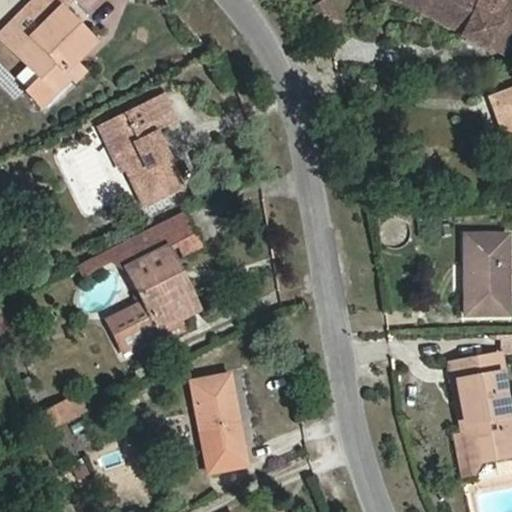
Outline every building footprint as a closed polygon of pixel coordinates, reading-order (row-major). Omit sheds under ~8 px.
[(35,0),(25,10),(42,27),(15,53),(40,78),(27,91),(41,106),(71,77),(74,80),(83,71),(73,62),(93,42),(60,10),(69,0),(35,0)] [(323,30),(339,21),(327,0),(319,0),(310,5),(323,30)] [(511,15),(505,12),(511,0),(399,0),(462,32),(460,36),(485,50),(487,46),(501,53),(511,33),(511,15)] [(42,27),(25,10),(0,34),(0,38),(15,53),(42,27)] [(511,90),(491,98),(508,146),(511,144),(511,90)] [(181,188),(155,132),(175,122),(161,93),(104,122),(127,170),(145,206),(181,188)] [(127,170),(104,122),(99,125),(122,172),(127,170)] [(193,312),(172,272),(177,270),(168,252),(158,233),(187,218),(183,211),(78,264),(84,276),(109,263),(128,274),(142,302),(160,338),(164,336),(165,339),(184,329),(179,318),(193,312)] [(200,244),(187,218),(158,233),(168,252),(182,244),(185,252),(200,244)] [(508,315),(507,235),(464,235),(464,315),(508,315)] [(197,309),(177,270),(172,272),(193,312),(197,309)] [(160,338),(142,302),(130,309),(147,344),(160,338)] [(511,456),(511,437),(498,355),(457,362),(468,425),(473,424),(475,433),(460,436),(455,437),(462,476),(474,474),(479,463),(511,456)] [(468,425),(457,362),(448,364),(460,436),(475,433),(473,424),(468,425)] [(246,465),(229,375),(190,382),(207,473),(246,465)] [(45,434),(89,412),(81,395),(69,401),(67,398),(35,414),(45,434)] [(78,454),(63,464),(74,480),(89,470),(78,454)]
